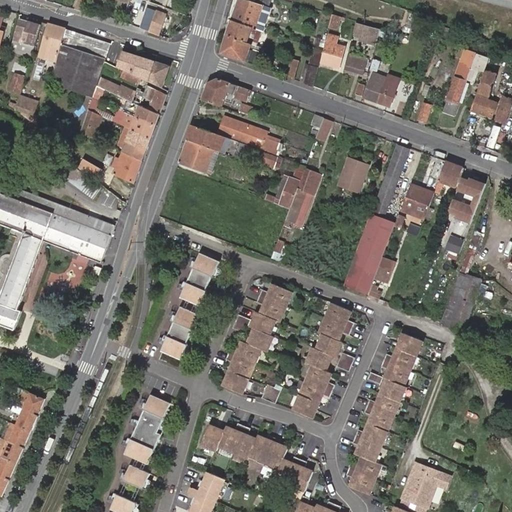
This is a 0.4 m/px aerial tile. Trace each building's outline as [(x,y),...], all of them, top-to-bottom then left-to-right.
[(78,0),(76,9),(85,12),(88,0),(78,0)] [(246,0),(238,0),(231,21),(252,28),(262,31),(264,32),(272,9),(269,8),(271,0),(254,0),(254,3),(246,0)] [(161,29),(166,14),(158,12),(154,26),(161,29)] [(344,21),(345,18),(341,17),(340,18),(334,16),(330,30),(337,32),(340,20),(344,21)] [(20,19),(11,48),(26,52),(26,55),(32,57),(41,25),(20,19)] [(231,21),(226,36),(247,43),(252,44),(257,46),(262,31),(252,28),(231,21)] [(376,46),(380,30),(356,23),(354,33),(360,34),(358,41),(376,46)] [(60,54),(67,29),(50,24),(42,49),(60,54)] [(105,63),(111,44),(67,29),(60,54),(51,83),(93,97),(95,90),(97,86),(102,70),(105,63)] [(226,36),(221,54),(245,62),(255,66),(262,48),(257,46),(252,44),(247,43),(226,36)] [(326,47),(322,63),(340,68),(345,48),(337,45),(335,50),(326,47)] [(309,66),(319,68),(323,51),(314,47),(309,65),(309,66)] [(485,72),(490,59),(476,54),(465,51),(448,99),(443,112),(454,116),(459,103),(460,100),(465,87),(466,84),(460,82),(461,80),(466,82),(467,82),(473,84),(477,73),(484,75),(485,72)] [(141,79),(149,82),(168,91),(179,63),(169,60),(166,59),(164,64),(123,53),(118,69),(123,71),(141,79)] [(350,55),(345,70),(363,75),(367,60),(350,55)] [(285,75),(290,76),(292,67),(294,60),(289,59),(285,75)] [(371,69),(370,69),(367,79),(371,80),(373,80),(380,61),(374,59),(371,69)] [(290,76),(295,77),(299,62),(294,60),(292,67),(290,76)] [(305,64),(299,62),(296,73),(302,75),(304,68),(305,64)] [(302,75),(300,82),(304,84),(314,87),(319,68),(309,66),(308,69),(304,68),(302,75)] [(138,85),(141,79),(123,71),(121,78),(138,85)] [(495,75),(485,72),(484,75),(478,93),(471,110),(492,117),(497,104),(488,100),(489,96),(488,96),(495,75)] [(15,75),(9,91),(18,94),(24,77),(15,75)] [(49,83),(26,76),(19,98),(17,104),(30,113),(31,112),(25,108),(26,104),(40,110),(49,83)] [(378,82),(373,80),(371,80),(365,98),(390,106),(399,82),(381,76),(378,82)] [(160,115),(167,95),(147,85),(149,82),(141,79),(138,85),(136,92),(121,85),(120,87),(101,77),(98,86),(122,98),(129,101),(138,105),(139,106),(160,115)] [(218,79),(208,83),(202,100),(222,107),(225,100),(231,102),(234,96),(235,93),(237,94),(237,96),(236,97),(247,101),(251,91),(237,86),(231,83),(218,79)] [(356,94),(363,97),(365,86),(360,84),(356,94)] [(97,86),(95,90),(120,101),(122,98),(98,86),(97,86)] [(465,87),(460,100),(463,101),(468,88),(465,87)] [(1,100),(9,106),(11,99),(2,96),(1,100)] [(508,116),(511,107),(511,104),(511,99),(504,97),(496,119),(505,123),(508,116)] [(9,106),(15,111),(16,110),(17,104),(11,99),(9,106)] [(129,101),(125,113),(135,117),(155,127),(160,115),(139,106),(138,105),(129,101)] [(424,103),(418,119),(427,123),(433,105),(424,103)] [(27,118),(30,113),(17,104),(16,110),(27,118)] [(241,104),(239,111),(250,115),(251,115),(253,108),(241,104)] [(96,109),(94,113),(98,114),(102,116),(111,120),(114,121),(115,118),(113,117),(96,109)] [(88,110),(80,133),(91,138),(95,140),(96,136),(92,134),(98,114),(94,113),(88,110)] [(0,148),(8,152),(9,152),(9,153),(10,153),(11,153),(12,153),(13,152),(14,151),(15,151),(15,150),(17,146),(26,129),(26,128),(26,127),(26,126),(26,125),(25,124),(24,123),(23,123),(0,111),(0,148)] [(135,117),(125,113),(123,121),(119,120),(118,123),(126,127),(130,129),(151,138),(155,127),(135,117)] [(92,134),(96,136),(102,116),(98,114),(92,134)] [(225,115),(218,135),(256,148),(275,155),(281,140),(267,135),(269,132),(225,115)] [(324,119),(324,117),(320,116),(317,123),(313,122),(312,125),(320,128),(324,119)] [(332,122),(324,119),(320,128),(319,132),(316,138),(325,141),(332,122)] [(218,135),(193,125),(188,140),(219,151),(220,152),(242,160),(247,161),(250,152),(252,153),(253,152),(255,153),(253,158),(260,161),(259,163),(267,166),(268,164),(275,166),(280,168),(283,159),(278,158),(256,150),(256,148),(218,135)] [(130,129),(126,127),(119,146),(124,148),(123,149),(133,154),(143,158),(147,150),(151,138),(130,129)] [(188,140),(179,163),(211,174),(213,169),(208,168),(214,152),(218,154),(219,151),(188,140)] [(511,142),(504,140),(500,152),(507,155),(511,142)] [(411,149),(398,144),(372,214),(385,219),(411,149)] [(123,153),(118,150),(115,157),(117,158),(121,159),(123,153)] [(208,168),(213,169),(218,154),(214,152),(208,168)] [(114,174),(134,184),(142,161),(132,156),(123,153),(121,159),(117,158),(113,167),(116,168),(114,174)] [(369,165),(349,157),(339,184),(359,192),(369,165)] [(247,161),(242,160),(236,178),(241,180),(248,162),(247,161)] [(98,175),(99,176),(102,171),(84,161),(83,163),(84,164),(85,165),(86,166),(87,167),(88,168),(89,168),(89,169),(90,169),(90,170),(91,170),(91,171),(92,171),(93,172),(94,172),(95,173),(96,174),(97,174),(97,175),(98,175)] [(453,175),(457,165),(446,161),(439,181),(439,182),(437,187),(454,193),(456,188),(460,178),(453,175)] [(83,163),(80,168),(97,179),(99,176),(98,175),(97,175),(97,174),(96,174),(95,173),(94,172),(93,172),(92,171),(91,171),(91,170),(90,170),(90,169),(89,169),(89,168),(88,168),(87,167),(86,166),(85,165),(84,164),(83,163)] [(294,178),(301,181),(306,166),(299,164),(294,178)] [(63,176),(93,199),(101,188),(71,165),(63,176)] [(298,189),(290,209),(298,212),(306,192),(314,195),(318,183),(312,181),(315,174),(306,171),(299,189),(298,189)] [(312,181),(318,183),(321,176),(315,174),(312,181)] [(275,204),(290,209),(298,189),(301,181),(294,178),(285,175),(284,178),(289,180),(282,200),(277,198),(275,204)] [(284,178),(277,198),(282,200),(289,180),(284,178)] [(0,324),(14,330),(15,330),(22,312),(18,310),(44,241),(102,263),(103,261),(116,226),(6,184),(7,183),(6,183),(6,184),(0,199),(0,223),(13,229),(25,234),(22,243),(21,244),(14,264),(13,267),(11,271),(10,274),(3,292),(2,294),(0,300),(0,324)] [(425,219),(434,193),(413,185),(403,210),(425,219)] [(314,195),(306,192),(298,212),(306,215),(314,195)] [(458,192),(444,227),(450,229),(456,213),(469,218),(477,199),(458,192)] [(436,194),(433,204),(443,207),(446,198),(436,194)] [(395,226),(396,223),(385,219),(372,214),(345,286),(369,295),(374,282),(375,278),(382,258),(395,226)] [(405,218),(398,216),(396,223),(395,226),(401,228),(402,225),(405,218)] [(11,256),(2,279),(0,283),(0,300),(2,294),(3,292),(10,274),(11,271),(13,267),(14,264),(21,244),(22,243),(25,234),(13,229),(10,235),(17,238),(11,256)] [(476,231),(461,273),(468,276),(468,275),(483,233),(476,231)] [(457,259),(465,240),(450,234),(443,253),(457,259)] [(272,258),(290,265),(292,259),(274,252),(272,258)] [(220,262),(200,253),(194,269),(213,276),(214,277),(220,262)] [(382,258),(375,278),(388,283),(396,263),(382,258)] [(206,291),(213,276),(194,269),(188,283),(206,291)] [(463,333),(467,323),(481,283),(482,280),(468,275),(468,276),(461,273),(445,315),(443,323),(441,325),(451,329),(463,333)] [(482,280),(481,283),(482,284),(489,287),(492,279),(483,276),(482,280)] [(374,282),(369,295),(379,299),(384,286),(374,282)] [(206,291),(188,283),(181,298),(201,306),(207,291),(206,291)] [(267,299),(286,307),(293,292),(274,284),(270,292),(263,290),(260,296),(267,299)] [(280,322),(286,307),(267,299),(260,296),(257,302),(265,305),(261,314),(276,320),(280,322)] [(336,305),(333,303),(326,318),(345,326),(353,329),(355,323),(348,320),(352,311),(336,305)] [(174,322),(193,331),(194,331),(201,315),(181,307),(174,322)] [(270,335),(276,320),(261,314),(258,312),(251,327),(255,329),(270,335)] [(239,315),(234,329),(246,333),(251,319),(239,315)] [(345,326),(326,318),(320,333),(324,335),(339,341),(342,333),(350,336),(353,329),(345,326)] [(187,344),(193,331),(174,322),(168,336),(187,344)] [(274,337),(270,335),(255,329),(249,343),(262,349),(267,351),(274,337)] [(398,349),(417,356),(423,341),(404,333),(398,349)] [(339,341),(324,335),(317,349),(333,356),(337,357),(343,342),(339,341)] [(188,345),(187,344),(168,336),(162,351),(182,360),(188,345)] [(255,364),(262,349),(249,343),(243,341),(239,350),(232,347),(229,353),(236,356),(255,364)] [(333,356),(317,349),(314,348),(308,364),(313,366),(327,371),(333,356)] [(411,371),(417,356),(398,349),(395,357),(387,354),(384,360),(392,363),(411,371)] [(249,379),(255,364),(236,356),(229,353),(227,360),(234,363),(230,371),(249,379)] [(340,359),(353,365),(356,358),(343,353),(340,359)] [(350,372),(353,365),(340,359),(337,367),(350,372)] [(404,386),(411,371),(392,363),(384,360),(382,367),(389,370),(385,379),(387,379),(404,386)] [(332,374),(327,371),(313,366),(307,381),(326,389),(333,392),(336,385),(329,382),(332,374)] [(243,394),(249,379),(230,371),(224,386),(243,394)] [(384,377),(372,373),(369,380),(380,385),(384,377)] [(406,387),(404,386),(387,379),(381,395),(400,402),(406,387)] [(307,381),(301,395),(320,404),(323,395),(330,398),(333,392),(326,389),(307,381)] [(262,398),(269,401),(275,387),(268,385),(262,398)] [(275,387),(269,401),(276,404),(282,390),(275,387)] [(24,390),(16,407),(23,410),(31,393),(24,390)] [(43,398),(42,398),(31,393),(23,410),(38,416),(38,415),(43,406),(40,404),(43,398)] [(152,395),(145,410),(165,419),(172,403),(152,395)] [(320,404),(301,395),(294,410),(313,418),(320,404)] [(394,417),(400,402),(381,395),(377,403),(370,400),(368,406),(375,409),(394,417)] [(21,414),(23,410),(14,406),(12,410),(21,414)] [(388,432),(394,417),(375,409),(368,406),(365,413),(372,416),(369,424),(388,432)] [(38,416),(23,410),(21,414),(20,416),(17,425),(28,431),(31,425),(33,426),(38,416)] [(145,410),(138,424),(159,432),(165,419),(145,410)] [(6,441),(9,442),(17,425),(14,424),(12,423),(5,440),(6,441)] [(226,427),(225,431),(220,446),(235,452),(242,433),(245,426),(238,423),(235,431),(226,427)] [(138,424),(132,439),(155,449),(162,434),(159,432),(138,424)] [(382,447),(388,432),(369,424),(365,432),(359,430),(356,436),(363,439),(382,447)] [(28,431),(17,425),(9,442),(24,448),(24,447),(28,438),(26,436),(28,431)] [(220,446),(225,431),(210,426),(202,444),(218,451),(220,446)] [(251,429),(245,426),(242,433),(235,452),(249,458),(257,439),(248,436),(251,429)] [(259,436),(257,439),(249,458),(264,465),(274,442),(275,438),(269,435),(268,439),(259,436)] [(357,454),(363,457),(375,462),(382,447),(363,439),(356,436),(354,443),(360,446),(357,454)] [(282,440),(275,438),(274,442),(264,465),(279,471),(284,460),(289,448),(280,445),(282,440)] [(155,449),(132,439),(125,454),(148,464),(155,449)] [(6,441),(5,440),(0,450),(0,456),(2,457),(9,442),(6,441)] [(456,441),(453,447),(465,452),(467,447),(456,441)] [(24,448),(9,442),(2,457),(14,462),(17,457),(19,458),(24,448)] [(292,463),(284,460),(279,471),(275,478),(291,485),(299,465),(301,459),(295,456),(292,463)] [(14,462),(2,457),(2,459),(0,458),(0,475),(10,480),(10,479),(14,470),(12,468),(14,462)] [(352,462),(349,469),(357,472),(376,480),(382,465),(375,462),(363,457),(359,465),(352,462)] [(308,462),(301,459),(299,465),(291,485),(306,491),(314,472),(305,468),(308,462)] [(453,475),(415,461),(397,507),(411,511),(428,511),(438,486),(448,490),(453,475)] [(144,489),(151,474),(131,465),(124,480),(144,489)] [(351,487),(353,488),(370,495),(376,480),(357,472),(349,469),(347,475),(354,478),(351,486),(351,487)] [(208,472),(198,494),(217,503),(227,480),(208,472)] [(10,480),(0,475),(0,494),(2,489),(5,490),(9,480),(10,480)] [(190,511),(212,511),(217,503),(198,494),(190,511)] [(111,510),(116,511),(133,511),(138,503),(117,495),(111,510)] [(314,511),(316,508),(308,505),(310,498),(304,496),(301,502),(296,511),(314,511)] [(317,505),(316,508),(314,511),(332,511),(335,504),(329,501),(326,509),(317,505)]
